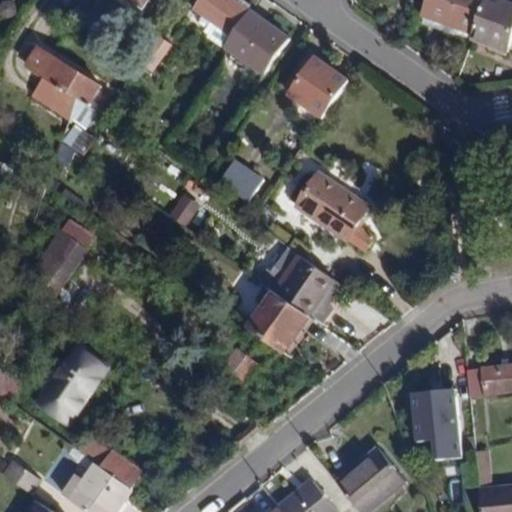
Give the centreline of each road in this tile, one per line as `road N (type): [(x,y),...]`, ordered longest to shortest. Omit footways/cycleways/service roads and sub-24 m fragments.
road 1 (residential): [(197,511),(463,296),(511,288)]
road 2 (residential): [(318,8),(449,104),(511,101)]
